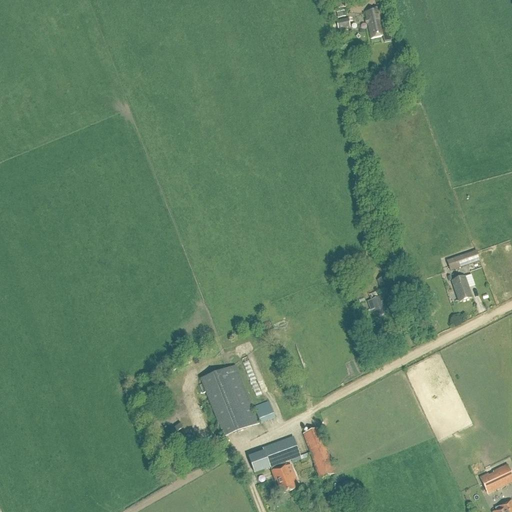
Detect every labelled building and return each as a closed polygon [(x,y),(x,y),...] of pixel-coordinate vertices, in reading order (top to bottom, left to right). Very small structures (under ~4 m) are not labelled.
[(331,0),(334,12),(345,10),(343,0),(331,0)] [(366,13),(371,40),(384,37),(381,23),(379,10),(375,11),(366,13)] [(336,22),(338,31),(350,28),(348,19),(336,22)] [(475,252),(446,262),(449,272),(479,262),(475,252)] [(458,274),(447,278),(449,282),(460,278),(458,274)] [(386,277),(377,281),(381,293),(391,289),(386,277)] [(465,278),(452,282),(459,303),(472,298),(465,278)] [(420,296),(427,313),(437,309),(430,292),(420,296)] [(388,312),(382,297),(367,303),(374,320),(385,315),(384,313),(388,312)] [(201,380),(224,439),(259,424),(236,367),(201,380)] [(255,408),(261,423),(275,418),(269,402),(255,408)] [(303,434),(319,481),(336,475),(319,428),(303,434)] [(270,469),(271,471),(280,496),(281,496),(296,490),(286,463),(301,458),(294,439),(263,450),(265,454),(249,459),(254,474),(270,469)] [(497,459),(491,460),(494,469),(500,467),(497,459)] [(480,478),(487,495),(511,483),(511,475),(507,465),(492,472),(493,474),(488,476),(487,474),(480,478)] [(511,511),(511,501),(498,508),(499,510),(495,511),(511,511)]
